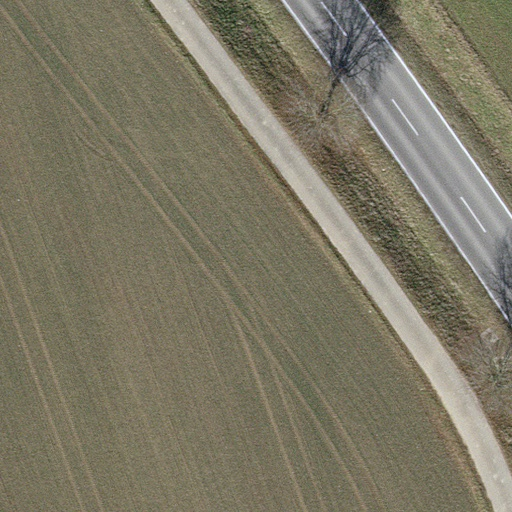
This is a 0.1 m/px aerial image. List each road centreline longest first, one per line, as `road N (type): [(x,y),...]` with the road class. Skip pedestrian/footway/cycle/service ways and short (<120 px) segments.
road 1 (track): [(167,0),(481,414),(511,497)]
road 2 (secondary): [(317,0),(511,273)]
